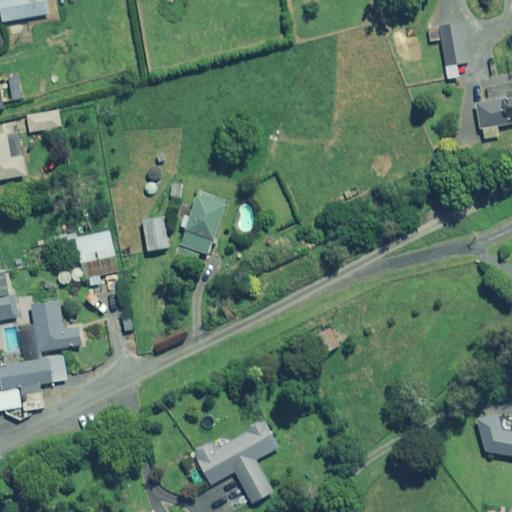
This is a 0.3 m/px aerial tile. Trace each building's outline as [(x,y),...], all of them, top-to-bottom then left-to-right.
[(1,0),(6,22),(63,11),(61,0),(1,0)] [(472,63),(465,24),(432,30),(434,43),(445,41),(452,80),(464,78),(462,65),(472,63)] [(6,80),(0,80),(0,111),(10,110),(6,80)] [(511,123),(511,98),(480,104),(486,140),(504,137),(502,126),(511,123)] [(65,130),(63,111),(31,115),(33,133),(65,130)] [(14,158),(10,134),(0,135),(0,180),(30,176),(27,157),(14,158)] [(187,185),(177,184),(175,197),(185,199),(187,185)] [(233,202),(203,191),(183,245),(213,256),(233,202)] [(173,248),(168,217),(146,220),(151,252),(173,248)] [(85,266),(89,280),(124,272),(115,232),(80,239),(85,266)] [(64,285),(89,280),(85,266),(61,271),(64,285)] [(15,270),(0,272),(0,296),(19,294),(15,270)] [(21,297),(0,300),(0,323),(25,319),(21,297)] [(68,330),(64,302),(36,306),(40,333),(28,335),(31,354),(88,345),(86,327),(68,330)] [(343,346),(333,328),(317,337),(327,355),(343,346)] [(66,379),(62,356),(0,367),(0,400),(2,411),(25,407),(22,388),(66,379)] [(511,430),(506,430),(505,416),(483,417),(486,451),(511,455),(511,430)] [(285,447),(270,421),(220,449),(216,442),(197,453),(216,485),(239,472),(257,504),(278,491),(261,461),(285,447)]
